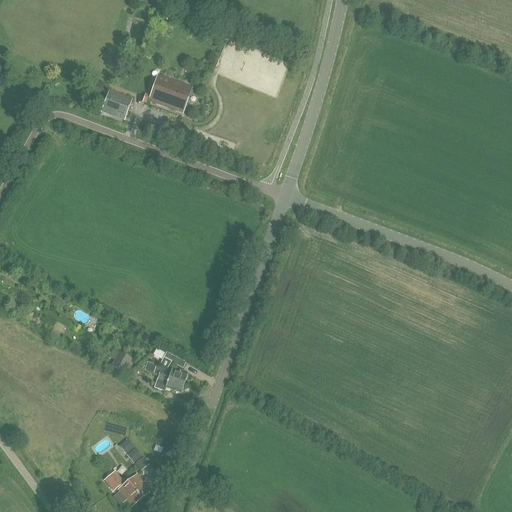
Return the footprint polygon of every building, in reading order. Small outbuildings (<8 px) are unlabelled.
[(169,12),(158,8),(156,16),(167,19),(169,12)] [(192,88),(158,76),(148,102),(183,114),(192,88)] [(132,100),(109,91),(101,112),(124,121),(132,100)] [(174,133),(147,123),(143,133),(170,143),(174,133)] [(218,148),(181,135),(177,147),(213,160),(218,148)] [(125,375),(133,360),(113,350),(109,358),(114,361),(111,367),(125,375)] [(159,375),(169,379),(184,384),(185,381),(185,380),(187,380),(187,377),(187,376),(187,375),(172,370),(171,374),(165,372),(166,369),(171,363),(183,370),(186,364),(167,353),(163,359),(160,367),(147,363),(144,370),(159,375)] [(182,389),(184,384),(169,379),(159,375),(157,380),(154,388),(165,392),(166,389),(181,394),(181,393),(182,392),(183,390),(182,389)] [(128,440),(121,446),(127,454),(135,447),(128,440)] [(156,446),(154,451),(161,454),(163,448),(156,446)] [(135,449),(128,454),(135,462),(142,457),(135,449)] [(135,464),(140,470),(148,463),(143,458),(135,464)] [(118,488),(119,490),(118,491),(132,507),(150,492),(137,475),(125,485),(114,473),(104,481),(113,492),(118,488)]
